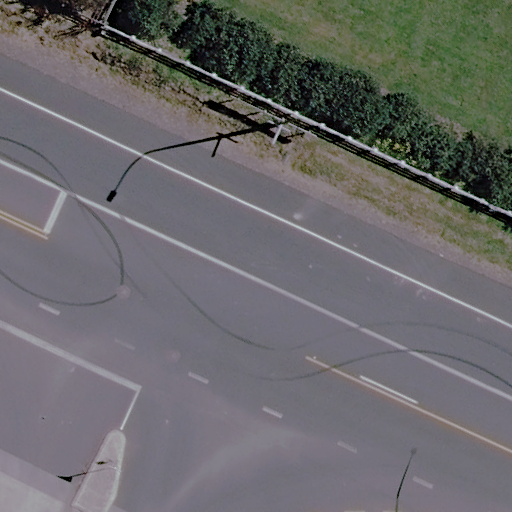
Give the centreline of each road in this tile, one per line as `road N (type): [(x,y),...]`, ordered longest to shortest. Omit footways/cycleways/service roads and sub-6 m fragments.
road 1 (tertiary): [(511,452),(181,300)]
road 2 (residential): [(78,511),(181,300)]
road 3 (tertiary): [(181,300),(0,215)]
